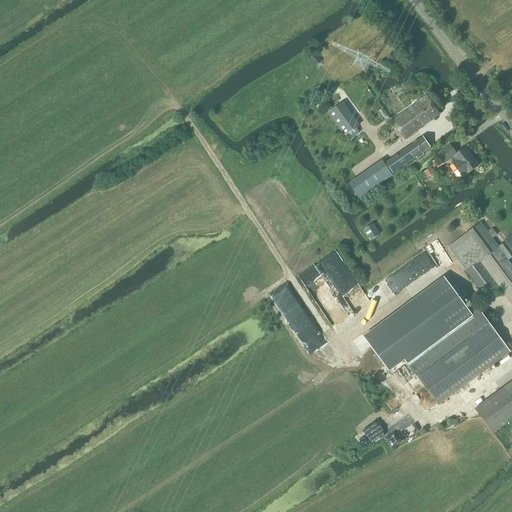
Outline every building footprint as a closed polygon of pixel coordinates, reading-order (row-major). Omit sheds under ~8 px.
[(316,55),(310,60),(314,66),(321,62),(316,55)] [(416,105),(392,121),(405,139),(440,114),(427,95),(415,103),(416,105)] [(343,103),(328,114),(345,137),(360,126),(343,103)] [(423,137),(360,182),(367,192),(394,173),(394,172),(417,156),(419,158),(424,154),(423,152),(430,147),(423,137)] [(449,145),(438,154),(445,163),(450,160),(464,177),(478,166),(465,148),(456,155),(449,145)] [(511,265),(508,260),(499,248),(481,223),(449,247),(481,291),(484,288),(488,292),(497,285),(511,304),(511,265)] [(511,256),(511,236),(506,241),(507,242),(499,248),(508,260),(511,256)] [(402,355),(436,402),(483,367),(486,371),(510,352),(473,302),(402,355)] [(494,434),(511,420),(511,382),(476,410),(494,434)]
